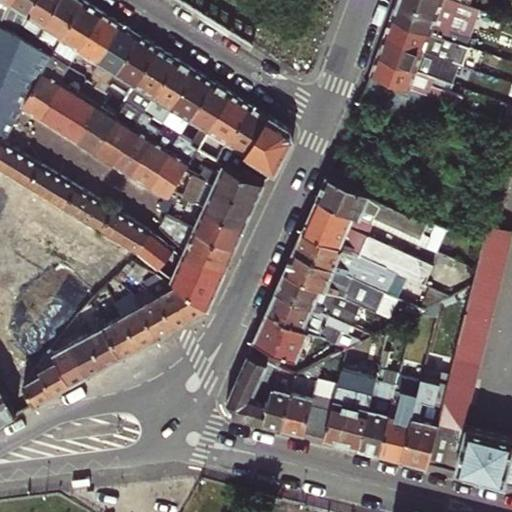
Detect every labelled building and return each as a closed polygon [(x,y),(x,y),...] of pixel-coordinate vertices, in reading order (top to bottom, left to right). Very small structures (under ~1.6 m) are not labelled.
[(0,0),(0,22),(0,23),(3,18),(6,14),(13,0),(0,0)] [(13,0),(6,14),(3,18),(0,23),(6,25),(11,27),(18,31),(29,11),(35,0),(13,0)] [(18,31),(35,42),(59,0),(35,0),(29,11),(18,31)] [(59,0),(35,42),(53,53),(83,0),(59,0)] [(71,64),(104,11),(86,0),(83,0),(53,53),(71,64)] [(438,15),(404,0),(398,0),(393,15),(431,32),(438,15)] [(404,0),(438,15),(443,0),(404,0)] [(91,71),(98,61),(122,22),(104,11),(71,64),(92,77),(98,81),(100,77),(91,71)] [(393,15),(386,33),(453,64),(461,45),(431,32),(393,15)] [(19,100),(23,103),(53,53),(35,42),(18,31),(11,27),(6,25),(0,23),(0,22),(0,127),(6,129),(19,100)] [(98,61),(117,72),(141,34),(122,22),(98,61)] [(379,53),(433,77),(452,85),(459,67),(453,64),(386,33),(379,53)] [(110,83),(105,80),(103,84),(107,86),(126,98),(159,45),(141,34),(117,72),(110,83)] [(145,109),(178,57),(159,45),(126,98),(144,109),(145,109)] [(62,77),(71,64),(53,53),(23,103),(13,119),(20,124),(31,108),(42,115),(54,97),(50,94),(61,76),(62,77)] [(379,53),(371,73),(424,96),(433,77),(379,53)] [(195,68),(178,57),(145,109),(162,120),(195,68)] [(92,77),(71,64),(62,77),(61,76),(50,94),(54,97),(42,115),(60,127),(92,77)] [(195,68),(162,120),(164,122),(181,131),(189,118),(214,80),(195,68)] [(362,97),(427,126),(435,105),(440,107),(441,104),(424,96),(371,73),(362,97)] [(92,77),(60,127),(79,138),(90,120),(87,118),(98,100),(107,86),(103,84),(98,81),(92,77)] [(214,80),(189,118),(202,126),(194,140),(192,142),(198,146),(232,91),(214,80)] [(232,91),(198,146),(196,149),(205,153),(216,158),(227,140),(251,103),(232,91)] [(118,112),(95,149),(115,161),(127,143),(123,141),(144,109),(126,98),(118,112)] [(90,120),(79,138),(95,149),(118,112),(98,100),(87,118),(90,120)] [(236,167),(246,152),(270,115),(251,103),(227,140),(216,158),(224,162),(227,163),(236,167)] [(511,112),(503,108),(495,128),(511,136),(511,132),(511,112)] [(145,109),(144,109),(123,141),(127,143),(115,161),(132,172),(164,122),(162,120),(145,109)] [(270,115),(246,152),(275,170),(294,137),(290,127),(270,115)] [(0,142),(0,162),(27,180),(40,159),(10,140),(20,124),(13,119),(7,130),(4,135),(0,142)] [(164,122),(132,172),(151,184),(163,166),(160,164),(181,131),(164,122)] [(495,128),(494,131),(510,139),(511,136),(495,128)] [(170,191),(178,178),(187,164),(196,149),(198,146),(192,142),(194,140),(181,131),(160,164),(163,166),(151,184),(166,194),(165,196),(171,200),(175,194),(170,191)] [(187,164),(194,169),(205,153),(196,149),(187,164)] [(381,173),(337,153),(328,173),(372,192),(381,173)] [(40,159),(27,180),(64,203),(77,182),(40,159)] [(224,162),(215,183),(216,183),(256,200),(265,180),(236,167),(227,163),(224,162)] [(216,183),(215,183),(194,169),(187,164),(178,178),(188,182),(184,193),(205,203),(246,221),(256,200),(216,183)] [(328,173),(318,195),(362,214),(365,209),(421,233),(428,216),(372,192),(328,173)] [(101,226),(114,205),(77,182),(64,203),(101,226)] [(304,227),(380,261),(413,275),(419,261),(366,237),(375,220),(362,214),(318,195),(304,227)] [(165,196),(162,201),(169,205),(171,200),(165,196)] [(169,205),(162,201),(159,206),(166,210),(169,205)] [(246,221),(205,203),(195,225),(236,243),(246,221)] [(136,249),(150,227),(114,205),(101,226),(123,240),(136,249)] [(375,220),(437,247),(447,224),(428,216),(421,233),(365,209),(362,214),(375,220)] [(236,243),(195,225),(165,211),(163,215),(160,224),(185,247),(226,265),(236,243)] [(458,344),(484,351),(511,232),(511,227),(489,221),(484,240),(478,266),(474,280),(458,344)] [(136,249),(159,265),(174,245),(160,233),(150,227),(136,249)] [(304,227),(294,247),(333,264),(370,280),(380,261),(304,227)] [(37,290),(53,299),(63,283),(0,244),(0,283),(1,284),(0,286),(0,320),(13,329),(37,290)] [(226,265),(185,247),(172,275),(180,281),(208,304),(226,265)] [(336,289),(337,290),(358,299),(364,285),(331,271),(333,264),(294,247),(285,268),(336,289)] [(285,268),(276,287),(352,321),(358,308),(334,298),(337,290),(336,289),(285,268)] [(105,276),(110,280),(111,280),(115,274),(111,270),(105,276)] [(154,283),(159,292),(157,293),(174,324),(202,308),(173,285),(157,272),(150,276),(152,278),(154,283)] [(100,281),(105,286),(109,281),(104,277),(100,281)] [(176,283),(173,285),(202,308),(205,306),(208,304),(180,281),(176,283)] [(267,308),(348,344),(366,335),(375,331),(352,321),(276,287),(267,308)] [(334,298),(358,308),(361,301),(358,299),(337,290),(334,298)] [(174,324),(157,293),(140,303),(156,333),(174,324)] [(156,333),(140,303),(121,313),(138,343),(156,333)] [(332,352),(348,344),(267,308),(248,349),(277,362),(289,368),(287,377),(294,380),(296,371),(314,361),(301,356),(305,347),(321,354),(324,348),(332,352)] [(120,353),(138,343),(121,313),(103,323),(120,353)] [(120,353),(103,323),(87,332),(104,362),(120,353)] [(87,372),(104,362),(87,332),(73,340),(70,341),(87,372)] [(87,372),(70,341),(56,349),(59,356),(72,380),(87,372)] [(511,434),(466,423),(484,351),(458,344),(452,368),(428,462),(511,483),(511,434)] [(262,421),(277,362),(248,349),(226,399),(234,414),(262,421)] [(402,455),(428,462),(452,368),(442,366),(446,353),(429,349),(418,391),(402,455)] [(53,390),(72,380),(59,356),(40,367),(42,370),(53,390)] [(283,426),(304,431),(313,396),(317,376),(322,357),(314,361),(296,371),(294,380),(291,390),(283,426)] [(359,445),(381,450),(403,362),(395,360),(389,380),(377,378),(374,389),(359,445)] [(294,380),(287,377),(289,368),(277,362),(262,421),(283,426),(291,390),(294,380)] [(381,450),(402,455),(418,391),(406,389),(409,374),(407,374),(409,364),(403,362),(381,450)] [(333,401),(324,436),(340,440),(354,385),(358,370),(342,366),(338,381),(333,401)] [(35,400),(53,390),(42,370),(24,380),(35,400)] [(340,440),(359,445),(374,389),(377,378),(377,375),(358,370),(354,385),(340,440)] [(304,431),(324,436),(333,401),(338,381),(317,376),(313,396),(304,431)] [(0,419),(16,411),(0,381),(0,419)] [(271,510),(274,497),(255,491),(248,505),(271,510)]
